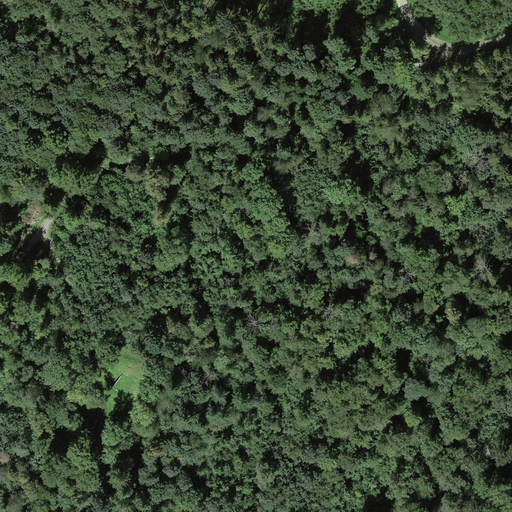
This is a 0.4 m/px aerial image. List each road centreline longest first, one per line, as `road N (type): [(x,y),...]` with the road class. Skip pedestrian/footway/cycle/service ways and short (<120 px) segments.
road 1 (track): [(435,55),(291,127),(140,155),(72,186),(0,276)]
road 2 (track): [(33,237),(58,261),(90,364)]
